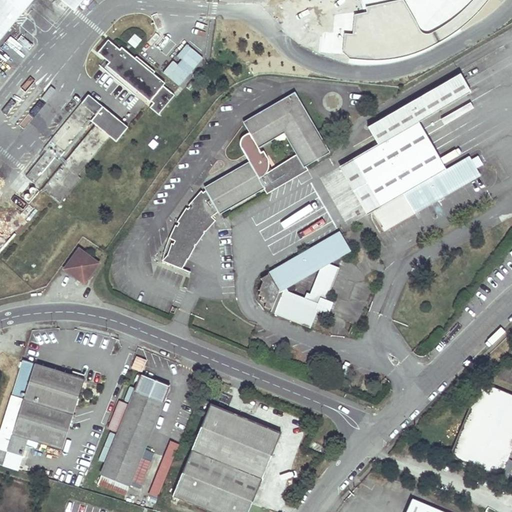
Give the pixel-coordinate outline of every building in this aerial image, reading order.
[(0,0),(0,40),(33,0),(60,0),(69,7),(74,0),(0,0)] [(153,74),(155,72),(136,56),(135,58),(122,47),(120,49),(108,40),(98,52),(109,62),(106,66),(150,102),(150,101),(153,103),(150,107),(158,115),(174,95),(163,86),(165,83),(153,74)] [(367,125),(377,142),(416,120),(464,92),(454,74),(367,125)] [(241,146),(250,163),(258,147),(284,131),(298,154),(266,174),(264,187),(265,188),(264,188),(267,194),(308,170),(306,166),(329,153),(294,94),(244,123),(249,133),(243,137),(242,138),(240,142),(240,145),(241,146)] [(128,127),(88,95),(76,109),(107,135),(116,142),(128,127)] [(377,142),(352,157),(379,205),(444,168),(416,120),(377,142)] [(258,147),(250,163),(205,189),(206,190),(204,193),(202,191),(189,206),(191,207),(189,209),(187,208),(178,223),(180,223),(178,226),(176,226),(170,239),(176,241),(174,245),(172,244),(169,255),(163,262),(183,269),(188,260),(189,260),(196,247),(195,246),(196,245),(197,245),(205,233),(206,231),(206,232),(216,221),(212,217),(219,212),(219,213),(264,187),(266,174),(268,171),(269,167),(269,163),(269,161),(267,157),(264,151),(261,153),(258,147)] [(379,205),(370,210),(380,227),(476,171),(472,164),(467,155),(444,168),(379,205)] [(265,300),(264,302),(263,304),(270,306),(270,308),(309,324),(316,305),(325,309),(328,300),(323,298),(335,265),(327,262),(320,268),(309,293),(306,291),(303,297),(285,289),(281,284),(349,246),(345,239),(339,229),(260,275),(262,278),(257,287),(258,288),(258,292),(260,293),(258,297),(265,300)] [(101,261),(81,247),(67,268),(86,282),(101,261)] [(131,368),(143,373),(147,360),(136,356),(131,368)] [(7,452),(23,457),(28,440),(62,450),(84,379),(26,361),(16,397),(23,399),(12,435),(7,452)] [(108,429),(118,433),(101,473),(102,473),(129,485),(169,388),(141,376),(129,405),(120,401),(108,429)] [(507,453),(511,442),(511,398),(482,386),(463,432),(466,434),(463,441),(459,440),(453,455),(476,464),(499,474),(505,458),(500,456),(502,451),(507,453)] [(12,435),(23,399),(16,397),(5,433),(12,435)] [(210,511),(248,511),(281,433),(210,404),(172,496),(210,511)] [(0,431),(0,432),(0,449),(7,452),(12,435),(5,433),(0,431)] [(173,439),(146,504),(154,507),(181,442),(173,439)] [(3,466),(18,471),(23,457),(7,452),(3,466)] [(155,460),(144,456),(134,478),(146,483),(155,460)] [(97,485),(125,496),(129,485),(102,473),(97,485)] [(443,511),(412,499),(406,511),(443,511)]
